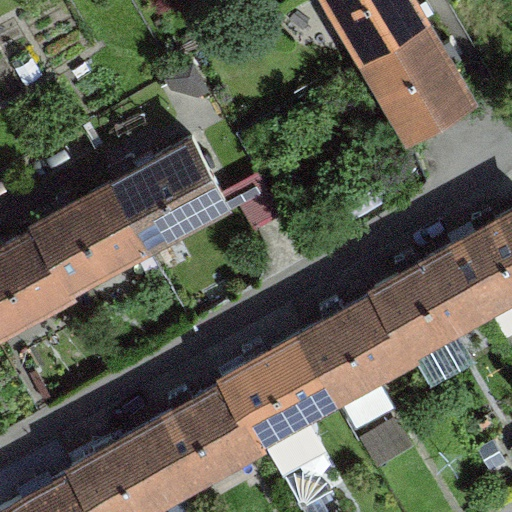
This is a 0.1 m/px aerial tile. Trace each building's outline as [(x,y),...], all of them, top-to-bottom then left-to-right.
[(414,0),(316,0),(402,140),(473,97),(414,0)] [(193,127),(111,171),(152,245),(233,201),(231,198),(218,173),(193,127)] [(77,286),(152,245),(111,171),(30,215),(32,220),(52,255),(58,252),(77,286)] [(511,199),(450,234),(491,308),(511,296),(511,199)] [(32,220),(0,237),(0,333),(79,291),(77,286),(58,252),(52,255),(32,220)] [(419,348),(491,308),(450,234),(368,280),(371,284),(390,319),(400,314),(419,348)] [(371,284),(299,324),(340,398),(421,353),(419,348),(400,314),(390,319),(371,284)] [(266,439),(340,398),(299,324),(217,369),(220,373),(239,408),(247,404),(266,439)] [(220,373),(147,414),(188,488),(269,443),(266,439),(247,404),(239,408),(220,373)] [(105,511),(143,511),(188,488),(147,414),(66,458),(69,463),(88,498),(95,494),(105,511)] [(105,511),(95,494),(88,498),(69,463),(0,500),(0,511),(105,511)]
